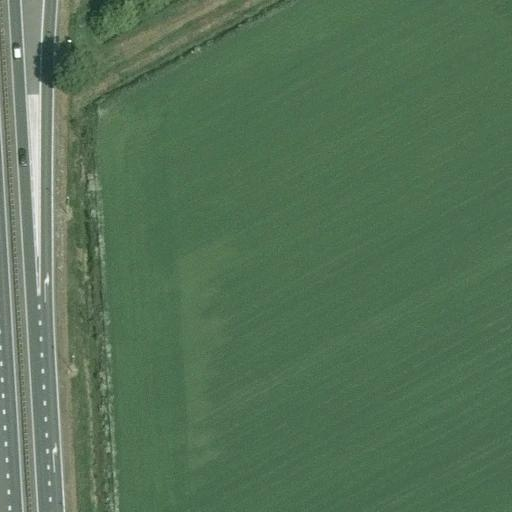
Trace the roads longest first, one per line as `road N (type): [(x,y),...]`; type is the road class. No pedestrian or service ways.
road 1 (trunk): [(31,296),(14,0)]
road 2 (trunk): [(31,296),(48,0)]
road 3 (trunk): [(0,247),(15,511)]
road 4 (trunk): [(43,511),(31,296)]
